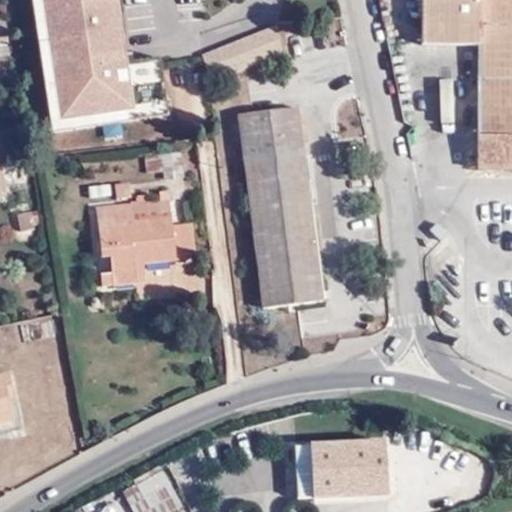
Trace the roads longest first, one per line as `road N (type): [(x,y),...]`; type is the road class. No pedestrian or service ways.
road 1 (secondary): [(511,412),(407,382),(286,387),(113,459),(24,511)]
road 2 (unknown): [(223,407),(201,139)]
